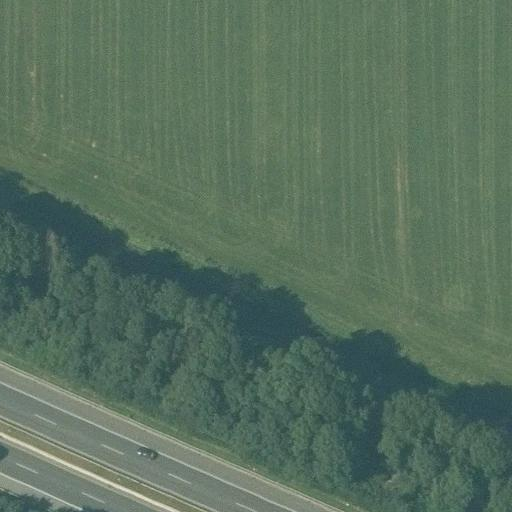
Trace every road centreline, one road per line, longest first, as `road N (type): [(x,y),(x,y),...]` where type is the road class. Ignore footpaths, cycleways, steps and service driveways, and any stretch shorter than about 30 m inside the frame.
road 1 (motorway): [(233,511),(0,407)]
road 2 (motorway): [(0,461),(115,511)]
